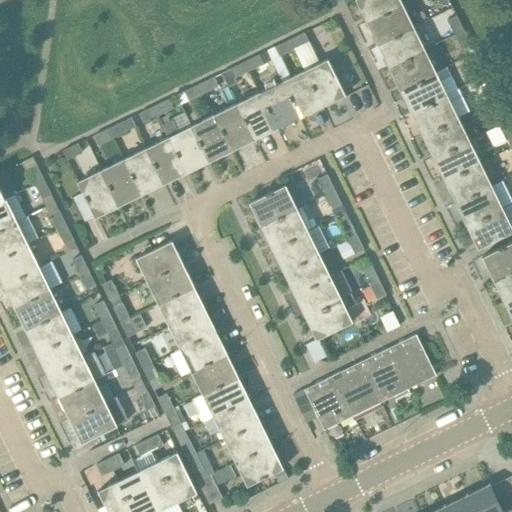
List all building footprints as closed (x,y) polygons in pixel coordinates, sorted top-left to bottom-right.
[(356,0),(367,21),(403,3),(401,0),(356,0)] [(378,43),(414,26),(403,3),(367,21),(378,43)] [(448,19),(455,34),(464,29),(457,15),(448,19)] [(389,66),(425,48),(414,26),(378,43),(389,66)] [(475,52),(464,29),(455,34),(466,56),(475,52)] [(289,38),(294,48),(304,67),(319,60),(305,31),(289,38)] [(294,48),(289,38),(275,46),(279,55),(294,48)] [(425,48),(389,66),(400,89),(443,67),(436,70),(425,48)] [(244,61),(249,71),(264,63),(271,59),(267,50),(244,61)] [(328,58),(305,69),(322,105),(346,94),(328,58)] [(470,64),(477,79),(486,75),(479,60),(470,64)] [(249,71),(244,61),(222,72),(228,86),(238,81),(236,77),(249,71)] [(400,89),(412,111),(447,94),(454,90),(443,67),(400,89)] [(322,105),(305,69),(282,80),(300,116),(322,105)] [(497,97),(493,89),(486,75),(477,79),(484,93),(475,97),(480,106),(497,97)] [(214,76),(199,83),(204,93),(218,85),(214,76)] [(282,80),(259,92),(277,127),(300,116),(282,80)] [(204,93),(199,83),(184,90),(189,100),(204,93)] [(237,103),(254,138),(277,127),(259,92),(237,103)] [(459,116),(447,94),(412,111),(423,134),(459,116)] [(169,98),(154,105),(158,115),(173,108),(169,98)] [(232,149),(254,138),(237,103),(214,114),(232,149)] [(144,122),(158,115),(154,105),(139,112),(144,122)] [(499,124),(508,120),(501,105),(492,110),(494,113),(472,124),(478,135),(499,124)] [(209,161),(232,149),(214,114),(191,125),(209,161)] [(169,136),(187,172),(209,161),(191,125),(178,131),(170,115),(161,120),(169,136)] [(131,116),(108,127),(113,137),(136,126),(131,116)] [(434,156),(470,139),(459,116),(423,134),(434,156)] [(511,136),(511,127),(508,120),(499,124),(507,139),(511,136)] [(113,137),(108,127),(93,135),(98,145),(113,137)] [(187,172),(169,136),(146,147),(164,183),(187,172)] [(445,179),(481,161),(470,139),(434,156),(445,179)] [(83,152),(78,142),(63,149),(68,159),(83,152)] [(146,147),(124,158),(141,194),(164,183),(146,147)] [(124,158),(101,169),(119,205),(141,194),(124,158)] [(456,202),(492,184),(481,161),(445,179),(456,202)] [(28,169),(35,183),(44,179),(37,164),(28,169)] [(0,200),(6,197),(17,192),(6,169),(0,171),(0,200)] [(95,216),(119,205),(101,169),(78,180),(95,216)] [(327,174),(318,178),(325,193),(334,189),(327,174)] [(44,179),(35,183),(46,206),(55,202),(44,179)] [(261,224),(297,207),(286,184),(250,201),(261,224)] [(503,207),(492,184),(456,202),(467,224),(503,207)] [(342,203),(334,189),(325,193),(333,208),(342,203)] [(0,228),(17,220),(6,197),(0,200),(0,228)] [(46,206),(57,229),(66,224),(55,202),(46,206)] [(272,247),(308,229),(297,207),(261,224),(272,247)] [(511,225),(503,207),(467,224),(478,248),(511,230),(511,225)] [(348,238),(357,234),(346,211),(337,216),(340,223),(348,238)] [(0,228),(0,256),(29,243),(39,237),(28,215),(17,220),(0,228)] [(73,239),(66,224),(57,229),(65,243),(73,239)] [(283,270),(319,252),(308,229),(272,247),(283,270)] [(357,234),(348,238),(355,253),(364,249),(357,234)] [(148,280),(184,262),(172,239),(136,257),(148,280)] [(494,279),(511,270),(511,241),(482,256),(494,279)] [(0,275),(4,283),(40,265),(29,243),(0,256),(0,275)] [(294,292),(330,275),(319,252),(283,270),(294,292)] [(60,275),(73,270),(67,253),(53,258),(60,275)] [(72,259),(80,274),(88,269),(81,255),(72,259)] [(184,262),(148,280),(159,303),(195,285),(184,262)] [(363,269),(370,283),(379,279),(372,264),(363,269)] [(40,265),(4,283),(15,306),(51,288),(40,265)] [(88,269),(80,274),(87,288),(96,284),(88,269)] [(511,298),(511,270),(494,279),(505,302),(511,298)] [(330,275),(294,292),(306,315),(351,293),(351,292),(341,297),(330,275)] [(102,284),(110,299),(118,294),(111,279),(102,284)] [(379,279),(370,283),(377,298),(386,294),(379,279)] [(195,285),(159,303),(170,325),(206,308),(195,285)] [(26,328),(62,311),(51,288),(15,306),(26,328)] [(351,293),(306,315),(317,338),(353,321),(347,308),(356,303),(351,293)] [(94,304),(102,319),(111,315),(103,300),(94,304)] [(113,307),(121,321),(130,317),(122,302),(113,307)] [(181,348),(217,330),(206,308),(170,325),(181,348)] [(73,333),(62,311),(26,328),(37,351),(73,333)] [(111,315),(102,319),(109,334),(118,329),(111,315)] [(121,321),(128,336),(137,332),(130,317),(121,321)] [(192,371),(228,353),(217,330),(181,348),(192,371)] [(48,373),(84,356),(73,333),(37,351),(48,373)] [(420,382),(436,374),(416,334),(408,337),(411,342),(390,352),(406,384),(418,378),(420,382)] [(117,350),(124,364),(133,360),(126,345),(117,350)] [(136,352),(143,367),(145,366),(152,362),(145,347),(136,352)] [(390,352),(388,347),(381,351),(383,356),(363,366),(378,397),(391,391),(393,395),(408,388),(406,384),(390,352)] [(84,356),(48,373),(59,396),(95,378),(106,373),(95,350),(84,356)] [(239,376),(228,353),(192,371),(203,393),(239,376)] [(140,375),(133,360),(124,364),(131,379),(140,375)] [(365,409),(380,401),(378,397),(363,366),(360,361),(353,365),(355,369),(343,375),(340,371),(333,375),(350,411),(363,405),(365,409)] [(159,377),(152,362),(145,366),(143,367),(150,381),(159,377)] [(293,394),(306,421),(318,415),(324,429),(325,428),(323,424),(336,418),(338,422),(352,415),(350,411),(333,375),(325,378),(328,383),(308,392),(306,388),(293,394)] [(250,398),(239,376),(203,393),(214,416),(250,398)] [(106,401),(95,378),(59,396),(70,419),(106,401)] [(155,406),(148,391),(139,395),(146,410),(155,406)] [(165,412),(174,407),(167,393),(158,397),(165,412)] [(261,421),(250,398),(214,416),(225,439),(261,421)] [(118,424),(106,401),(70,419),(82,442),(118,424)] [(174,407),(165,412),(172,427),(181,422),(174,407)] [(225,439),(236,461),(272,444),(261,421),(225,439)] [(158,434),(147,439),(152,451),(164,445),(158,434)] [(180,442),(187,457),(204,449),(203,449),(196,452),(189,438),(180,442)] [(152,451),(147,439),(135,445),(141,456),(152,451)] [(283,467),(272,444),(236,461),(247,484),(283,467)] [(215,471),(204,449),(187,457),(198,480),(211,473),(213,472),(215,471)] [(133,460),(138,470),(158,510),(177,501),(157,461),(152,451),(141,456),(133,460)] [(177,451),(157,461),(177,501),(197,491),(177,451)] [(119,453),(108,458),(113,470),(125,464),(119,453)] [(102,475),(113,470),(108,458),(96,464),(102,475)] [(215,471),(213,472),(218,484),(236,475),(231,464),(215,471)] [(289,477),(284,468),(275,472),(279,482),(289,477)] [(119,480),(134,511),(154,511),(158,510),(138,470),(119,480)] [(211,473),(198,480),(210,503),(222,497),(211,473)] [(511,475),(491,486),(496,496),(511,488),(511,475)] [(99,489),(109,511),(134,511),(119,480),(99,489)] [(496,496),(491,486),(489,483),(467,494),(475,511),(503,511),(501,506),(496,496)] [(501,506),(511,501),(511,488),(496,496),(501,506)] [(475,511),(467,494),(444,505),(447,511),(475,511)] [(511,511),(511,501),(501,506),(503,511),(511,511)]
